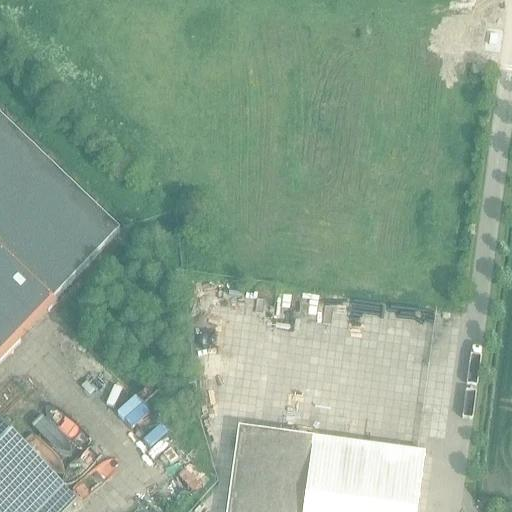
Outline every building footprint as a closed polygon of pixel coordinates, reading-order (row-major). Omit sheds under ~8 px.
[(0,363),(55,304),(53,302),(119,233),(0,119),(0,363)] [(318,308),(320,317),(336,314),(333,293),(342,291),(341,283),(330,284),(329,278),(304,282),(309,309),(318,308)] [(106,389),(123,370),(107,355),(89,375),(106,389)] [(127,402),(142,387),(133,378),(118,393),(127,402)] [(66,511),(76,501),(0,428),(0,511),(66,511)] [(416,511),(424,454),(237,429),(225,511),(416,511)] [(123,457),(130,477),(140,474),(133,453),(123,457)]
